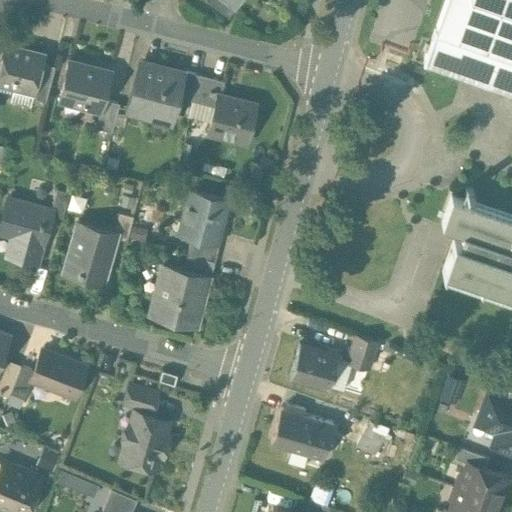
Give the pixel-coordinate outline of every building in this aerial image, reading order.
[(234,5),(227,0),(207,0),(228,17),(237,5),(236,4),(234,5)] [(511,0),(443,0),(421,64),(511,96),(511,0)] [(43,54),(4,43),(0,61),(0,82),(34,91),(41,61),(43,54)] [(111,71),(68,59),(58,99),(99,110),(100,110),(103,99),(111,71)] [(55,65),(41,61),(34,91),(47,94),(55,65)] [(183,72),(142,62),(129,110),(172,121),(178,97),(184,73),(183,72)] [(199,74),(183,70),(183,72),(184,73),(178,97),(192,100),(199,74)] [(224,80),(199,74),(192,100),(214,106),(216,97),(220,98),(224,80)] [(10,97),(34,103),(36,94),(13,88),(10,97)] [(220,98),(216,97),(214,106),(208,128),(247,138),(255,107),(220,98)] [(119,103),(103,99),(100,110),(99,110),(95,128),(112,132),(119,103)] [(57,188),(51,210),(52,210),(51,214),(62,217),(69,192),(57,188)] [(227,199),(191,189),(184,216),(179,232),(192,236),(216,242),(216,240),(227,199)] [(511,215),(450,194),(440,223),(461,230),(458,239),(453,238),(441,272),(511,296),(511,215)] [(51,210),(7,198),(0,222),(0,232),(17,238),(11,257),(36,264),(51,214),(52,210),(51,210)] [(133,216),(118,212),(113,231),(117,232),(115,237),(126,241),(133,216)] [(113,231),(77,221),(63,271),(102,282),(115,237),(117,232),(113,231)] [(216,242),(192,236),(187,254),(215,261),(220,241),(216,240),(216,242)] [(215,261),(187,254),(184,268),(207,273),(207,276),(211,276),(215,261)] [(184,268),(164,263),(151,313),(195,324),(207,276),(207,273),(184,268)] [(9,335),(0,331),(0,359),(1,356),(9,335)] [(336,352),(299,342),(290,375),(326,385),(336,352)] [(373,352),(351,346),(346,362),(369,368),(373,352)] [(85,365),(42,348),(34,369),(30,378),(31,378),(73,395),(85,365)] [(21,364),(1,356),(0,359),(0,392),(8,396),(10,392),(21,364)] [(34,369),(21,364),(10,392),(24,397),(31,378),(30,378),(34,369)] [(177,374),(162,370),(159,380),(174,384),(177,374)] [(158,392),(129,384),(125,400),(153,408),(158,392)] [(511,399),(506,397),(487,390),(470,436),(511,450),(511,399)] [(294,411),(280,407),(270,443),(302,452),(313,417),(303,414),(304,409),(295,406),(294,411)] [(168,419),(135,409),(130,424),(125,427),(123,435),(128,442),(124,459),(155,468),(159,454),(163,455),(168,435),(164,434),(168,419)] [(333,422),(313,417),(302,452),(323,458),(333,422)] [(382,435),(364,425),(353,445),(371,455),(382,435)] [(452,456),(462,460),(463,457),(483,464),(486,456),(456,444),(452,456)] [(483,464),(463,457),(462,460),(453,484),(499,501),(510,474),(483,464)] [(0,461),(0,504),(18,511),(25,511),(41,475),(1,458),(0,461)] [(495,511),(499,501),(453,484),(444,509),(442,511),(495,511)] [(131,511),(137,499),(111,488),(102,509),(109,511),(131,511)]
